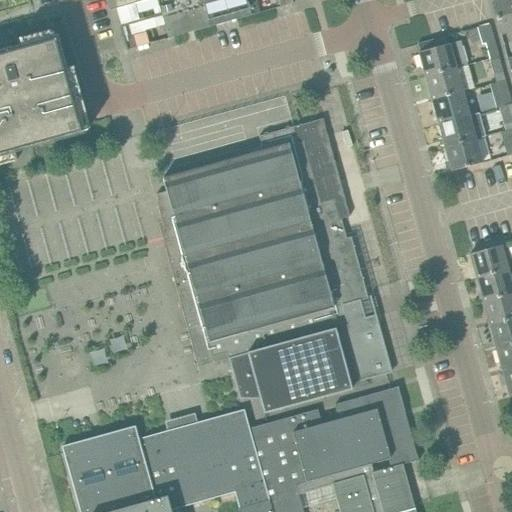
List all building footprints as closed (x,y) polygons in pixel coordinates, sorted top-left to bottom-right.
[(162,15),(157,0),(111,0),(126,51),(127,50),(136,47),(130,24),(162,15)] [(157,0),(162,15),(168,38),(209,27),(206,15),(207,15),(204,3),(202,0),(157,0)] [(206,15),(209,27),(251,15),(247,4),(247,3),(246,0),(202,0),(204,3),(207,15),(206,15)] [(500,35),(511,31),(511,0),(502,0),(492,3),(500,35)] [(260,13),(256,1),(247,4),(251,15),(260,13)] [(485,44),(489,58),(498,56),(489,25),(469,30),(472,41),(480,39),(482,45),(485,44)] [(448,44),(446,37),(418,45),(420,52),(418,53),(424,76),(457,67),(467,65),(460,41),(448,44)] [(0,154),(80,133),(54,40),(0,55),(0,154)] [(489,58),(495,81),(504,79),(498,56),(489,58)] [(424,76),(431,99),(463,91),(457,67),(424,76)] [(495,108),(502,106),(502,105),(511,103),(504,79),(495,81),(495,83),(488,85),(495,108)] [(431,99),(437,123),(469,114),(463,91),(431,99)] [(502,106),(508,129),(511,128),(511,107),(511,103),(502,105),(502,106)] [(437,123),(444,147),(475,138),(485,135),(479,113),(469,116),(469,114),(437,123)] [(332,156),(322,119),(259,136),(263,151),(162,179),(166,192),(156,194),(159,204),(157,205),(163,225),(159,226),(187,328),(198,366),(228,359),(239,399),(258,399),(258,398),(259,398),(263,414),(351,389),(350,384),(392,373),(370,296),(369,296),(369,298),(368,298),(351,237),(346,239),(341,219),(348,217),(343,197),(332,156)] [(501,132),(507,156),(511,154),(511,128),(508,129),(508,130),(501,132)] [(444,147),(451,172),(482,163),(475,138),(444,147)] [(469,254),(476,278),(507,270),(507,269),(511,268),(504,245),(469,254)] [(476,278),(483,302),(511,293),(511,282),(511,283),(507,270),(476,278)] [(511,293),(483,302),(489,324),(511,317),(511,293)] [(511,317),(489,324),(495,348),(511,343),(511,317)] [(511,343),(495,348),(502,371),(511,368),(511,343)] [(511,368),(502,371),(509,397),(511,395),(511,368)] [(397,387),(371,395),(384,439),(410,432),(397,387)] [(317,410),(266,424),(257,427),(249,429),(244,410),(236,412),(210,419),(168,431),(138,439),(134,426),(92,438),(61,446),(79,511),(415,511),(414,509),(402,464),(372,472),(370,464),(390,459),(384,439),(371,395),(367,396),(335,405),(339,420),(321,425),(317,410)]
